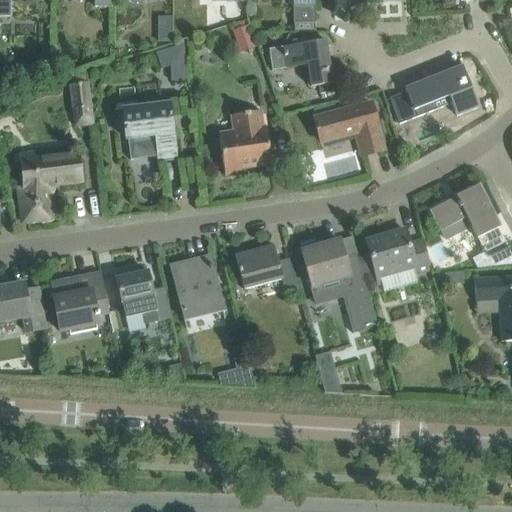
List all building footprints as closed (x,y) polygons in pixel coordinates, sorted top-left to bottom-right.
[(0,0),(0,17),(10,18),(11,3),(7,3),(7,0),(0,0)] [(314,0),(292,0),(293,11),(293,24),(315,23),(315,10),(314,0)] [(162,4),(162,28),(173,28),(174,5),(162,4)] [(239,54),(256,48),(249,26),(232,32),(239,54)] [(327,41),(272,49),(268,49),(271,71),(286,68),(308,65),(311,88),(318,87),(319,96),(342,92),(339,69),(331,70),(327,41)] [(406,92),(389,99),(399,125),(451,104),(456,117),(478,109),(462,67),(405,90),(406,92)] [(70,79),(74,111),(76,127),(93,125),(91,111),(87,77),(70,79)] [(0,117),(20,112),(17,103),(0,107),(0,117)] [(122,111),(126,140),(156,136),(159,162),(176,160),(169,105),(122,111)] [(316,127),(314,128),(315,132),(317,132),(319,142),(357,132),(364,157),(383,152),(377,127),(378,127),(372,106),(314,121),(316,127)] [(254,110),(224,118),(228,133),(214,137),(224,178),(236,175),(235,171),(270,163),(260,125),(258,126),(254,110)] [(49,193),(48,186),(83,182),(79,156),(35,161),(34,155),(20,156),(24,188),(18,189),(22,217),(27,216),(28,224),(53,221),(53,193),(49,193)] [(477,187),(431,210),(445,239),(446,241),(472,229),(484,253),(505,243),(477,187)] [(405,231),(367,241),(378,284),(379,284),(381,290),(417,281),(415,274),(429,270),(422,243),(409,247),(405,231)] [(312,289),(338,282),(347,313),(371,307),(357,255),(345,258),(340,241),(302,252),(312,289)] [(273,247),(234,257),(243,291),(281,281),(284,292),(297,289),(289,260),(277,263),(273,247)] [(172,267),(171,267),(187,332),(188,331),(186,322),(222,313),(224,322),(225,322),(209,258),(208,258),(209,260),(172,269),(172,267)] [(115,274),(116,280),(125,320),(143,316),(145,325),(170,320),(163,291),(152,293),(148,273),(134,276),(132,271),(115,274)] [(63,282),(51,285),(61,333),(99,325),(98,318),(110,315),(102,274),(78,279),(78,282),(63,285),(63,282)] [(511,278),(473,281),(475,303),(476,315),(498,313),(500,344),(511,343),(511,278)] [(24,285),(0,290),(0,322),(22,318),(25,335),(34,334),(46,331),(38,290),(25,292),(24,285)]
